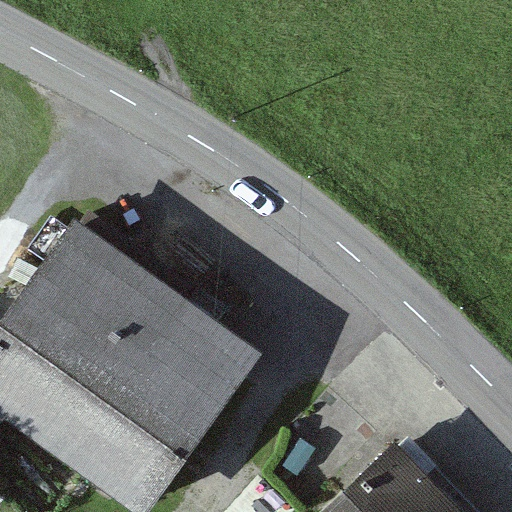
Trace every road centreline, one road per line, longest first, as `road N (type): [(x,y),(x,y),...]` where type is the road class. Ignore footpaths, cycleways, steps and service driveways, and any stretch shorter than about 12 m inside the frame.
road 1 (tertiary): [(0,34),(259,178),(511,404)]
road 2 (unknown): [(218,511),(364,266)]
